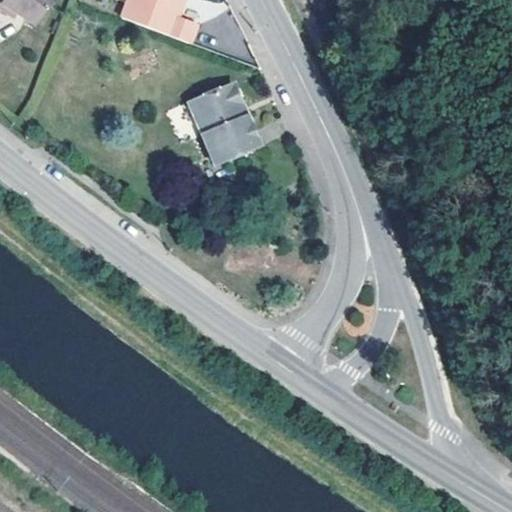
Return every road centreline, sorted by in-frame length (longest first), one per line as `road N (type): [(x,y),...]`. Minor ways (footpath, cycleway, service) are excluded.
road 1 (secondary): [(278,365),(0,155)]
road 2 (tertiary): [(352,194),(258,0)]
road 3 (tertiary): [(352,194),(345,279),(332,310),(278,365)]
road 4 (tertiary): [(449,475),(432,387),(401,299)]
road 5 (secondary): [(449,475),(327,400)]
road 6 (tertiary): [(327,400),(363,362),(401,299)]
